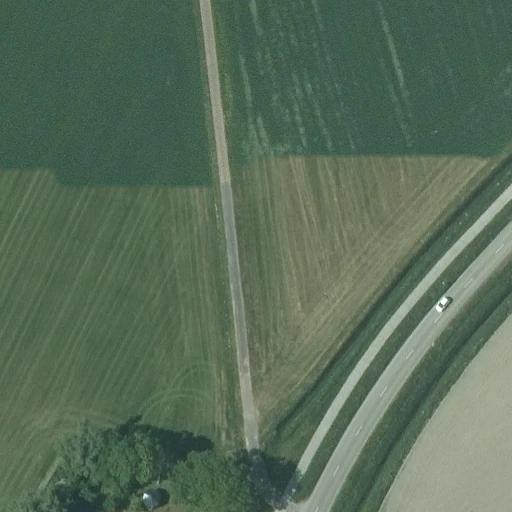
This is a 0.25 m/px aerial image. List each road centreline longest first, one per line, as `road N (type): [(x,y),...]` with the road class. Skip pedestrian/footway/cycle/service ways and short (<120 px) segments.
road 1 (track): [(287,511),(260,488),(205,0)]
road 2 (tertiary): [(316,511),(387,384),(511,236)]
